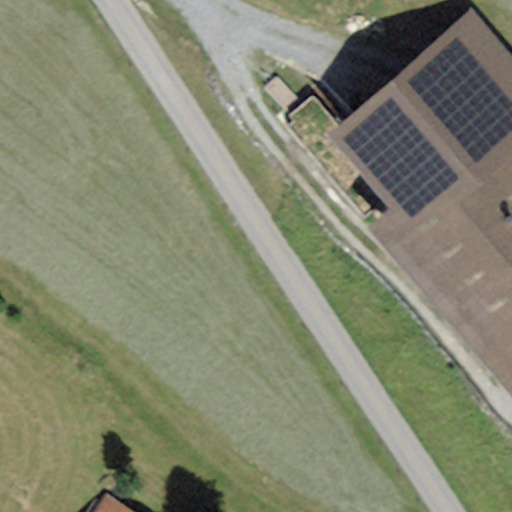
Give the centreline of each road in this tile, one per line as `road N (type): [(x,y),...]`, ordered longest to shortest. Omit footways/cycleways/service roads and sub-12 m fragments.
road 1 (tertiary): [(447,511),(106,0)]
road 2 (track): [(412,99),(199,0)]
